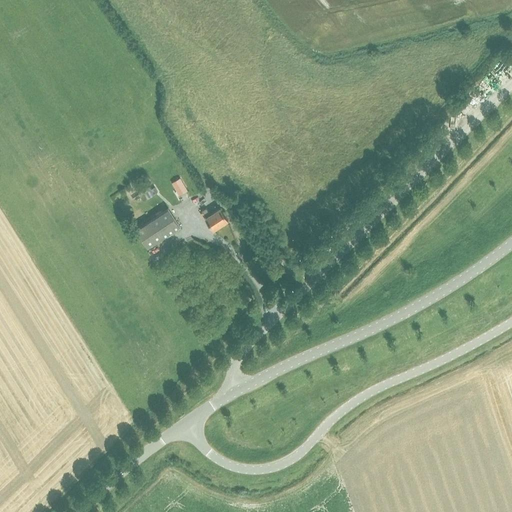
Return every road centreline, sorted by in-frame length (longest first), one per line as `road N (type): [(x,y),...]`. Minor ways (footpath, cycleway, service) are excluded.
road 1 (unclassified): [(233,392),(228,378),(236,358),(511,82)]
road 2 (unclassified): [(185,422),(225,465),(276,466),(354,400),(511,322)]
road 3 (unclassified): [(233,392),(399,316),(511,242)]
road 4 (unclassified): [(80,511),(185,422)]
